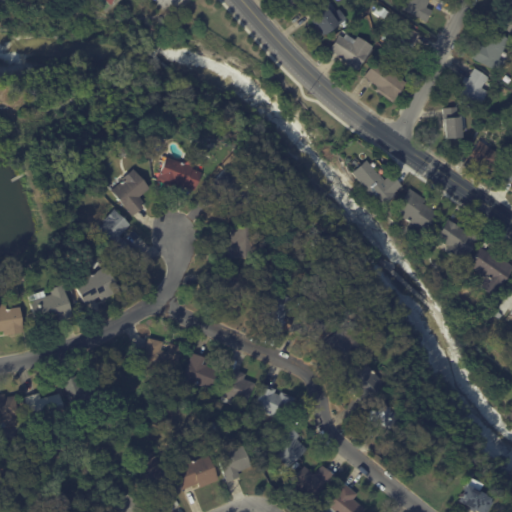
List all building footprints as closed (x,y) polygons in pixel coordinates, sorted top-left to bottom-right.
[(301,0),(290,10),(281,0),(301,0)] [(431,0),(427,9),(433,12),(428,23),(400,9),(404,1),(402,0),(431,0)] [(508,5),(510,0),(511,0),(511,33),(498,27),(508,5)] [(338,11),(340,10),(344,17),(337,22),(341,28),(326,38),(316,23),(314,24),(307,14),(324,3),(332,16),(338,11)] [(380,24),(386,45),(376,48),(373,37),(377,36),(374,26),(380,24)] [(419,34),(408,55),(388,44),(396,28),(401,31),(403,25),(419,34)] [(473,60),(480,46),(486,49),(495,32),(510,40),(504,53),(509,55),(500,73),(473,60)] [(339,57),(329,51),(339,36),(343,38),(346,34),(355,40),(358,37),(374,47),(356,74),(346,67),(349,64),(339,57)] [(376,91),(379,88),(365,78),(377,61),(408,85),(393,104),(376,91)] [(465,78),(466,77),(468,79),(475,69),(489,78),(487,81),(492,85),(488,92),(478,108),(456,93),(465,78)] [(460,119),(462,119),(464,140),(447,141),(447,134),(445,134),(444,110),(459,108),(460,119)] [(505,125),(503,120),(510,118),(511,128),(506,130),(505,125)] [(125,140),(129,146),(124,149),(122,145),(119,148),(117,145),(120,143),(120,144),(125,140)] [(491,149),(506,159),(496,174),(471,157),(481,142),(491,149)] [(165,155),(187,164),(186,166),(199,171),(192,189),(173,181),(171,186),(155,180),(164,155),(165,155)] [(391,180),(400,191),(382,207),(352,172),(367,159),(385,180),(388,177),(391,180)] [(511,161),(502,179),(511,184),(511,161)] [(142,207),(132,215),(110,189),(122,179),(120,176),(131,167),(133,169),(148,187),(138,196),(142,200),(139,203),(142,206),(142,207)] [(216,194),(209,187),(225,168),(235,177),(238,173),(245,178),(242,182),(249,188),(253,183),(261,190),(235,220),(221,207),(231,196),(224,191),(219,196),(216,194)] [(426,206),(437,214),(424,232),(394,211),(410,189),(424,199),(421,203),(426,206)] [(129,226),(119,236),(133,249),(123,261),(94,233),(106,221),(104,219),(114,209),(130,224),(129,226)] [(449,220),(467,232),(468,230),(479,237),(463,262),(445,250),(448,245),(436,238),(448,220),(449,220)] [(254,240),(254,256),(232,256),(232,228),(254,228),(254,240)] [(481,247),(491,254),(492,252),(511,265),(511,271),(495,296),(482,287),(488,278),(475,270),(475,269),(469,265),(481,247)] [(310,262),(318,263),(317,272),(309,270),(310,262)] [(244,274),(243,300),(226,299),(227,292),(206,291),(207,272),(222,273),(223,265),(234,266),(233,273),(244,274)] [(101,299),(99,300),(96,296),(82,304),(70,284),(102,266),(116,290),(101,299)] [(67,318),(58,321),(58,320),(37,327),(27,296),(42,291),(44,296),(50,294),(48,289),(61,284),(72,316),(67,318)] [(280,326),(269,321),(270,317),(256,311),(267,287),(278,292),(280,288),(288,291),(286,296),(293,299),(280,326)] [(315,343),(305,335),(311,327),(310,326),(302,337),(290,328),(308,302),(332,319),(315,343)] [(23,332),(5,335),(4,330),(0,330),(0,303),(4,303),(5,309),(19,307),(23,332)] [(351,325),(366,346),(360,350),(363,354),(343,369),(325,344),(351,325)] [(172,344),(184,347),(176,374),(162,370),(160,376),(148,373),(150,367),(142,365),(149,338),(164,342),(162,350),(168,352),(170,344),(172,344)] [(194,353),(211,360),(208,366),(220,371),(213,390),(183,379),(193,353),(194,353)] [(385,382),(364,403),(353,392),(357,387),(348,378),(365,361),(385,382)] [(231,368),(246,374),(244,379),(254,383),(246,404),(235,400),(233,405),(221,400),(223,396),(219,395),(229,368),(231,368)] [(64,380),(78,375),(81,385),(97,380),(104,403),(73,413),(63,380),(64,380)] [(265,384),(277,390),(275,393),(280,395),(282,392),(296,398),(286,422),(254,408),(264,384),(265,384)] [(45,421),(33,424),(26,397),(39,393),(40,398),(59,394),(64,416),(45,421)] [(0,394),(4,394),(5,397),(15,396),(19,415),(16,416),(18,426),(6,428),(6,427),(0,428),(0,394)] [(392,408),(392,412),(400,412),(400,428),(389,429),(389,426),(370,427),(370,411),(379,411),(379,407),(392,407),(392,408)] [(210,427),(214,421),(220,425),(216,432),(210,427)] [(298,434),(300,436),(297,439),(308,450),(300,457),(304,462),(295,470),(291,465),(289,467),(270,447),(291,427),(298,434)] [(412,443),(421,447),(418,453),(409,448),(412,443)] [(237,478),(227,482),(217,456),(244,445),(252,466),(238,472),(240,477),(237,478)] [(208,455),(218,480),(199,488),(198,484),(183,490),(170,461),(187,454),(191,463),(208,455)] [(175,496),(163,503),(157,493),(146,499),(134,479),(148,472),(143,463),(156,455),(178,494),(175,496)] [(327,469),(337,478),(314,504),(290,484),(305,466),(315,474),(322,465),(327,469)] [(470,471),(475,475),(472,479),(467,476),(470,471)] [(345,483),(358,494),(354,500),(366,510),(364,511),(322,511),(321,511),(344,483),(345,483)] [(479,511),(475,510),(474,511),(468,508),(469,507),(458,501),(467,485),(486,495),(485,496),(492,500),(491,501),(492,502),(487,511),(479,511)] [(141,511),(110,511),(128,494),(144,510),(141,511)] [(296,504),(300,500),(305,505),(300,508),(296,504)]
